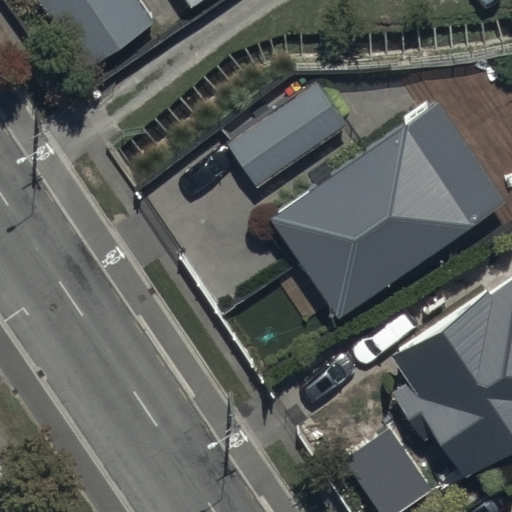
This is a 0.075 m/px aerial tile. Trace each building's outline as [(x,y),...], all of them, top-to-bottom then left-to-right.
[(37,0),(36,1),(82,71),(153,24),(136,0),(37,0)] [(227,141),(259,190),(351,129),(319,80),(227,141)] [(274,213),(343,316),(509,206),(441,103),(274,213)] [(379,332),(462,456),(511,423),(511,260),(489,275),(482,264),(379,332)] [(336,440),(379,504),(427,473),(384,408),(336,440)]
